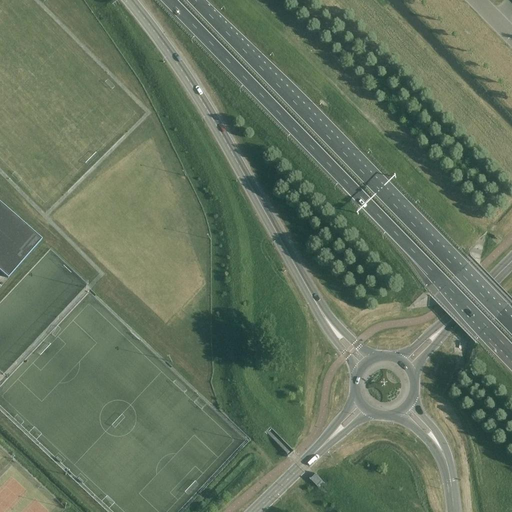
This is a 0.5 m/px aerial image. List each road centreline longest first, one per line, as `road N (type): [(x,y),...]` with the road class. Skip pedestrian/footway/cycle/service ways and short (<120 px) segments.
road 1 (trunk): [(168,0),(511,353)]
road 2 (trunk): [(511,326),(193,0)]
road 3 (tertiary): [(293,266),(202,104),(127,0)]
road 4 (tertiary): [(293,266),(357,374)]
road 5 (tertiary): [(375,358),(293,266)]
